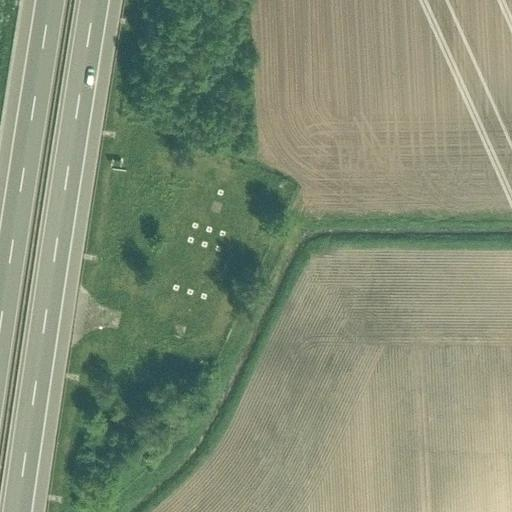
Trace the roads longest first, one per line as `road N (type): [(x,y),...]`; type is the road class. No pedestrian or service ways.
road 1 (motorway): [(16,511),(94,0)]
road 2 (motorway): [(50,0),(0,322)]
